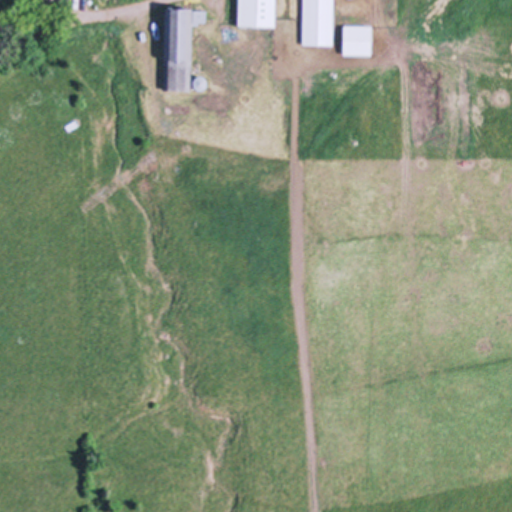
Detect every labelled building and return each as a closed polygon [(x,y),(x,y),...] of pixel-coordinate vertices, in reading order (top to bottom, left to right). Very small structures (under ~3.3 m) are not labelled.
[(274,0),(274,25),(238,24),(238,0),(274,0)] [(303,0),(332,0),(332,45),(303,44),(303,0)] [(191,8),(191,88),(164,88),(164,8),(191,8)] [(193,9),(205,10),(205,22),(197,22),(197,25),(193,25),(193,9)] [(344,26),(371,26),(371,55),(344,55),(344,26)] [(199,77),(202,77),(204,78),(206,80),(206,83),(205,86),(204,88),(202,88),(200,89),(197,88),(195,87),(194,85),(193,83),(194,80),(195,78),(197,77),(199,77)]
